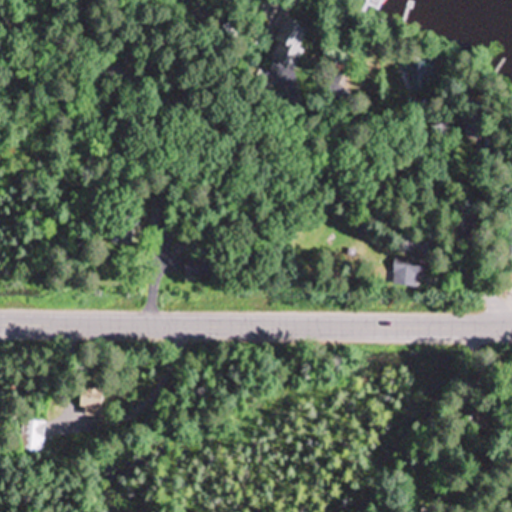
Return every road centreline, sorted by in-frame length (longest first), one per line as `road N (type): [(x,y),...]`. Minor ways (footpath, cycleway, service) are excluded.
road 1 (residential): [(511,323),(444,263),(336,192),(0,13)]
road 2 (secondary): [(0,326),(511,330)]
